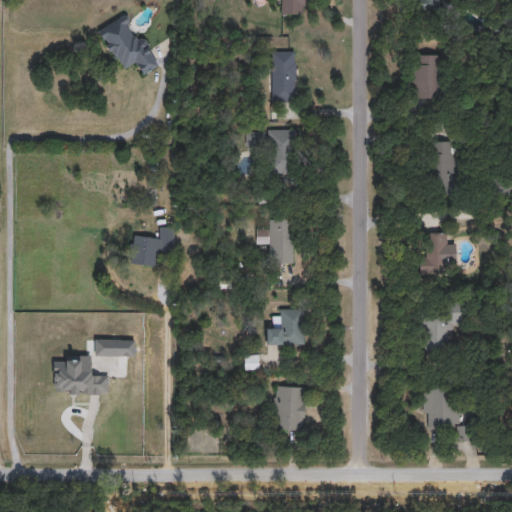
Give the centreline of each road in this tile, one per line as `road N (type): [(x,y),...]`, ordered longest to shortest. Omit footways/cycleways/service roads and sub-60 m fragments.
road 1 (tertiary): [(0,469),(511,474)]
road 2 (residential): [(362,0),(363,473)]
